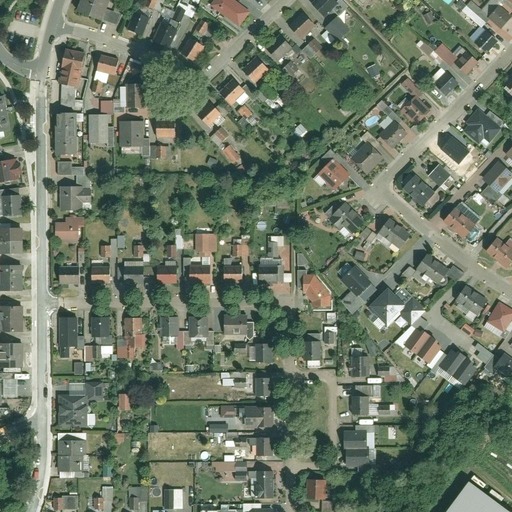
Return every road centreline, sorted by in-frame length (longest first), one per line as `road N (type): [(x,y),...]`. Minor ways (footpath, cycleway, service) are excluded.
road 1 (residential): [(511,39),(378,183),(511,289)]
road 2 (residential): [(39,300),(253,297),(282,311),(284,373)]
road 3 (residential): [(44,54),(39,300)]
road 4 (residential): [(284,373),(338,372),(339,472),(286,475)]
road 5 (residential): [(39,300),(37,438)]
